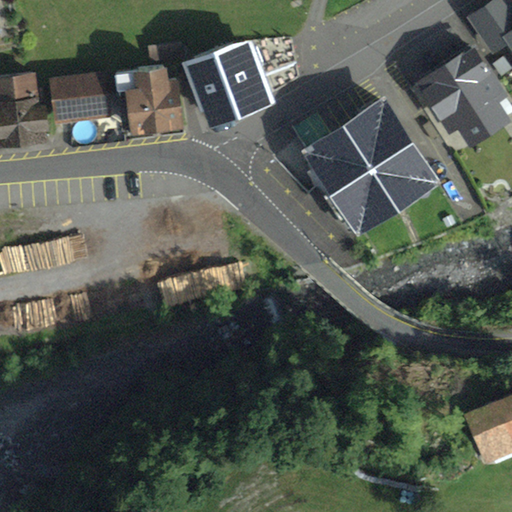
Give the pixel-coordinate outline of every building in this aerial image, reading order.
[(511,0),(497,0),(475,17),(495,45),(508,36),(511,32),(511,0)] [(151,57),(181,54),(180,41),(150,45),(151,57)] [(248,42),(189,64),(214,123),(269,101),(248,42)] [(502,94),(476,50),(423,83),(449,126),(456,122),(468,142),(508,117),(496,98),(502,94)] [(139,87),(128,88),(132,129),(180,124),(175,83),(164,84),(162,69),(138,72),(139,87)] [(34,76),(0,79),(0,130),(2,144),(42,139),(34,76)] [(103,77),(54,81),(57,119),(106,114),(103,77)] [(383,103),(307,152),(355,228),(432,179),(383,103)] [(511,383),(463,405),(487,461),(511,450),(511,383)]
